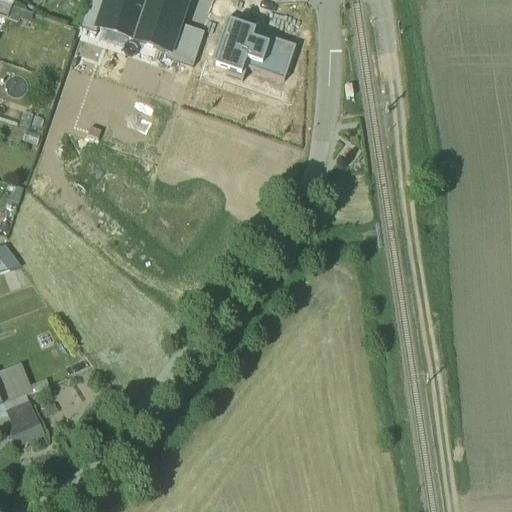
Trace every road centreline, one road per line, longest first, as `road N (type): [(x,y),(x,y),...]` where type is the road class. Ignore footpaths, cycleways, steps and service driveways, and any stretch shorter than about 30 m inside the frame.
road 1 (residential): [(32,511),(109,456),(307,190),(328,49),(323,0)]
road 2 (track): [(382,0),(458,511)]
